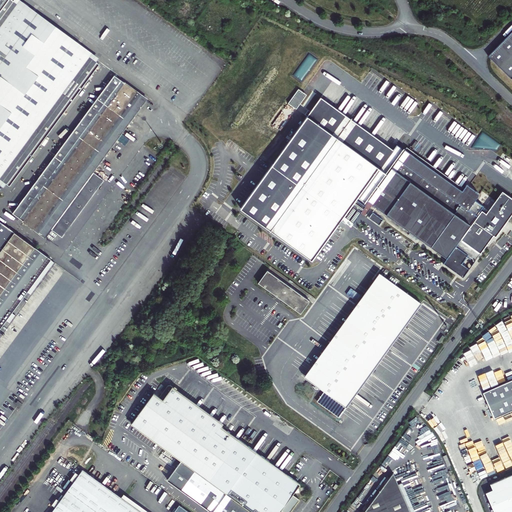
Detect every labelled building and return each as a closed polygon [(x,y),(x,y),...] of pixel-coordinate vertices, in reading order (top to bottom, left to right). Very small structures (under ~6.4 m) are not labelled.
[(12,0),(4,0),(0,6),(0,179),(10,186),(100,64),(12,0)] [(18,0),(12,0),(100,64),(102,61),(18,0)] [(511,31),(488,56),(511,79),(511,31)] [(115,75),(12,214),(46,238),(52,229),(62,237),(104,180),(93,172),(148,99),(115,75)] [(299,88),(289,103),(298,108),(308,94),(299,88)] [(365,204),(367,202),(439,255),(446,260),(443,265),(462,279),(468,272),(460,266),(466,257),(455,248),(460,241),(480,255),(493,238),(495,240),(511,216),(511,201),(502,194),(486,217),(481,213),(484,209),(475,203),(478,198),(479,197),(479,196),(478,195),(477,194),(471,190),(467,186),(464,191),(407,149),(405,152),(398,147),(394,152),(322,100),(271,169),(241,210),(312,262),(343,220),(358,199),(365,204)] [(373,213),(369,218),(379,225),(383,220),(373,213)] [(0,331),(52,259),(0,221),(0,331)] [(299,314),(309,301),(266,270),(256,283),(276,298),(281,301),(299,314)] [(418,305),(381,278),(358,309),(338,337),(328,351),(317,366),(313,372),(305,382),(317,390),(330,395),(345,401),(349,404),(419,306),(418,305)] [(355,307),(335,334),(338,337),(358,309),(355,307)] [(324,348),(314,363),(317,366),(328,351),(324,348)] [(309,370),(302,379),(305,382),(313,372),(309,370)] [(480,380),(484,388),(491,384),(487,377),(480,380)] [(511,379),(483,393),(488,403),(486,404),(488,408),(489,407),(494,418),(511,410),(511,379)] [(153,394),(130,425),(144,435),(164,450),(180,462),(166,480),(209,511),(279,511),(281,510),(284,511),(290,511),(299,500),(292,495),(294,492),(295,493),(299,492),(299,488),(298,487),(300,484),(287,474),(221,426),(223,423),(172,386),(162,401),(153,394)] [(141,511),(121,497),(87,473),(83,470),(79,475),(74,482),(60,501),(55,507),(51,511),(141,511)] [(70,480),(74,482),(79,475),(75,472),(70,480)] [(410,511),(398,484),(393,473),(364,511),(410,511)] [(485,492),(488,499),(494,511),(509,511),(511,511),(511,473),(490,483),(493,489),(485,492)] [(414,511),(402,483),(398,484),(410,511),(414,511)] [(124,494),(121,497),(141,511),(148,511),(128,497),(124,494)] [(175,502),(166,496),(162,502),(171,508),(175,502)] [(52,505),(55,507),(60,501),(56,499),(52,505)]
